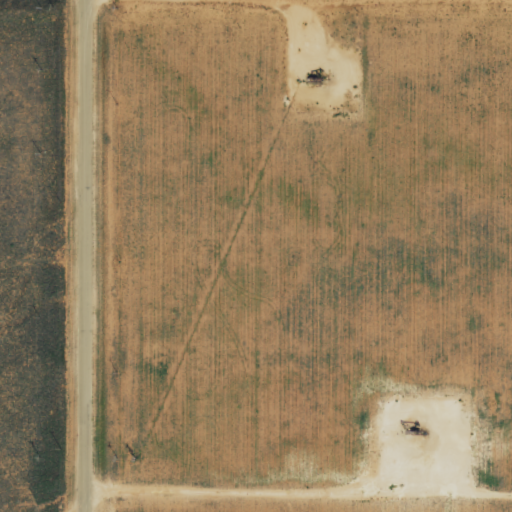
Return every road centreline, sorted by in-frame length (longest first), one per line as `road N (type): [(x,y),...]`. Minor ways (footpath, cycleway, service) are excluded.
road 1 (residential): [(87,511),(88,0)]
road 2 (residential): [(88,392),(283,376),(456,377),(511,396)]
